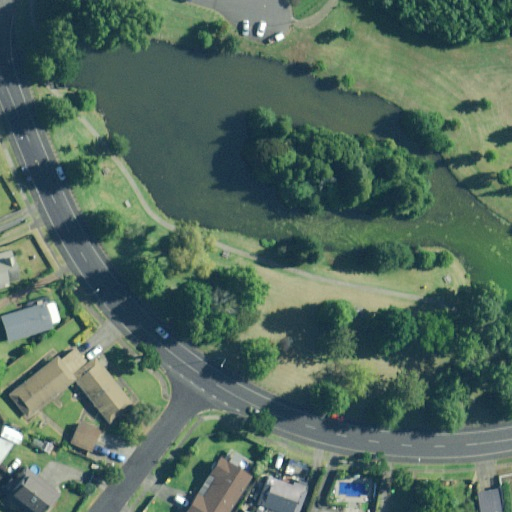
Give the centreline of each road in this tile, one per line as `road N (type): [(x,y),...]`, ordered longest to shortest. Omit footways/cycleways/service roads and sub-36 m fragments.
road 1 (tertiary): [(0,75),(81,254),(147,333),(205,377)]
road 2 (tertiary): [(205,377),(322,431),(375,442),(426,446),(511,436)]
road 3 (residential): [(104,511),(205,377)]
